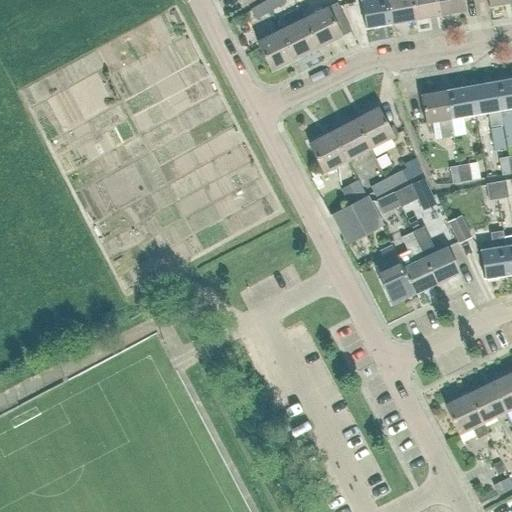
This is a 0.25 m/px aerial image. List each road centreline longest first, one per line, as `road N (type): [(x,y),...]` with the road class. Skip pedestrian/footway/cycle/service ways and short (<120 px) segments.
road 1 (unclassified): [(388,366),(256,111)]
road 2 (residential): [(256,111),(363,59),(475,48),(511,32)]
road 3 (residential): [(388,366),(511,310)]
road 4 (unclassified): [(449,483),(388,366)]
road 5 (unclassified): [(256,111),(197,0)]
